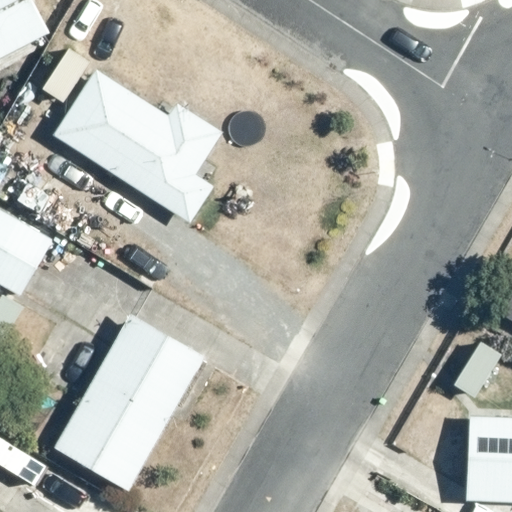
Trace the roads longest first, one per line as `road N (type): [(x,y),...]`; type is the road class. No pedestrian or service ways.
road 1 (residential): [(486,114),(264,511)]
road 2 (residential): [(308,0),(486,114)]
